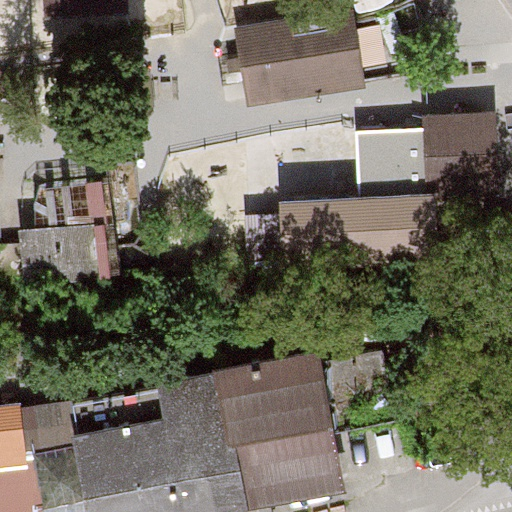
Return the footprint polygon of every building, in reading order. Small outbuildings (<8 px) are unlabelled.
[(129,0),(48,0),(51,25),(131,17),(129,0)] [(240,31),(251,103),(363,87),(352,14),(240,31)] [(495,108),(424,113),(425,129),(357,133),(361,197),(281,203),(285,265),(445,255),(441,196),(501,192),(495,108)] [(33,286),(110,287),(112,191),(35,190),(33,286)] [(0,243),(0,282),(29,277),(22,240),(0,243)] [(165,420),(79,435),(92,511),(247,511),(247,510),(287,503),(348,492),(337,432),(398,421),(385,350),(319,362),(318,355),(158,385),(165,420)] [(23,402),(0,405),(0,511),(46,511),(37,449),(30,450),(23,402)]
